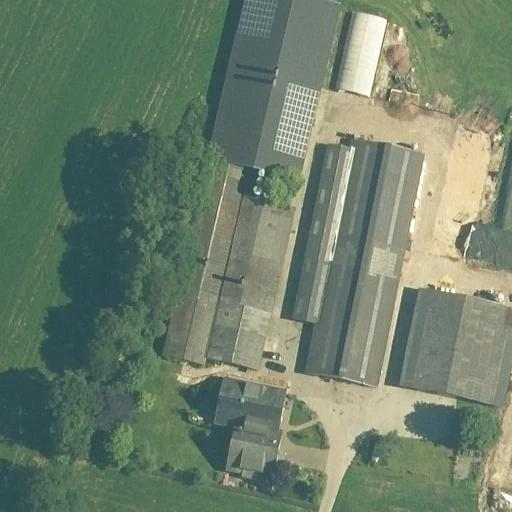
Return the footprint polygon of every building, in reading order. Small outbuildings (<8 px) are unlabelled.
[(295,180),(336,9),(300,0),(249,0),(211,160),(295,180)] [(357,148),(307,383),(377,397),(427,163),(357,148)] [(205,366),(260,379),(298,215),(245,203),(248,186),(208,176),(163,366),(203,375),(205,366)] [(511,317),(425,299),(404,394),(504,417),(511,379),(511,317)] [(241,434),(230,478),(278,489),(289,444),(285,443),(295,402),(227,386),(216,429),(241,434)]
